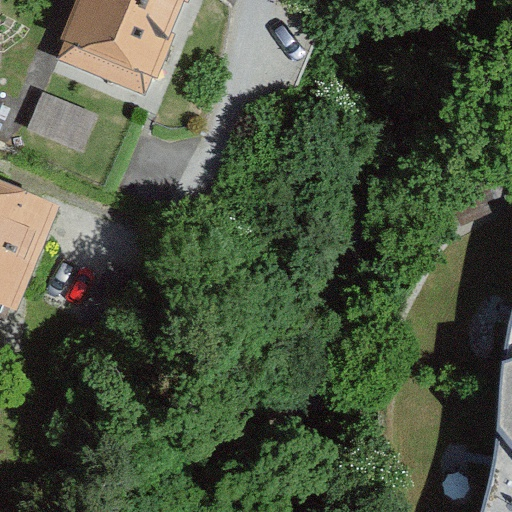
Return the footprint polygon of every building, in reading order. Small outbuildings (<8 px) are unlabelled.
[(183,0),(86,0),(62,63),(148,95),(183,0)] [(50,102),(34,141),(90,163),(105,123),(50,102)] [(0,151),(8,132),(0,128),(0,151)] [(492,202),(511,194),(511,147),(440,176),(460,228),(497,213),(492,202)] [(66,223),(0,196),(0,317),(24,327),(66,223)] [(119,273),(86,330),(113,345),(146,288),(119,273)] [(511,511),(511,306),(504,328),(499,424),(478,511),(511,511)]
